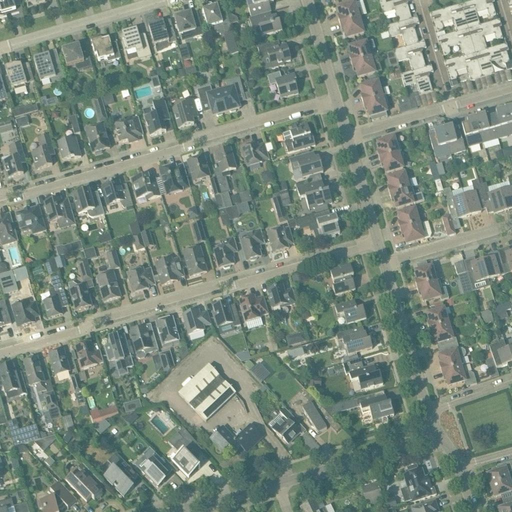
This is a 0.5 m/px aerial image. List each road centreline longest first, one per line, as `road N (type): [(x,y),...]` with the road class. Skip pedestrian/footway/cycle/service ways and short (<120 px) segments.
road 1 (residential): [(0,354),(377,244)]
road 2 (residential): [(0,196),(337,100)]
road 3 (residential): [(0,48),(164,0)]
road 4 (unclassified): [(278,484),(436,435)]
road 5 (residential): [(383,263),(427,412)]
road 6 (residential): [(383,263),(511,228)]
